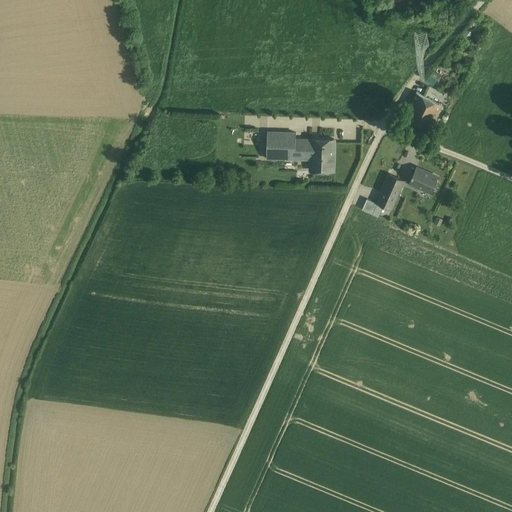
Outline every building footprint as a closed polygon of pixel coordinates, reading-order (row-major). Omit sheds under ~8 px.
[(435,70),(425,79),(431,85),(441,76),(435,70)] [(442,104),(416,93),(402,122),(429,134),(442,104)] [(297,131),(268,130),(268,159),(310,159),(310,172),(337,173),(338,137),(297,137),(297,131)] [(440,176),(417,167),(410,185),(433,194),(440,176)] [(389,174),(376,202),(393,210),(406,181),(389,174)] [(367,199),(363,209),(377,216),(381,206),(367,199)]
